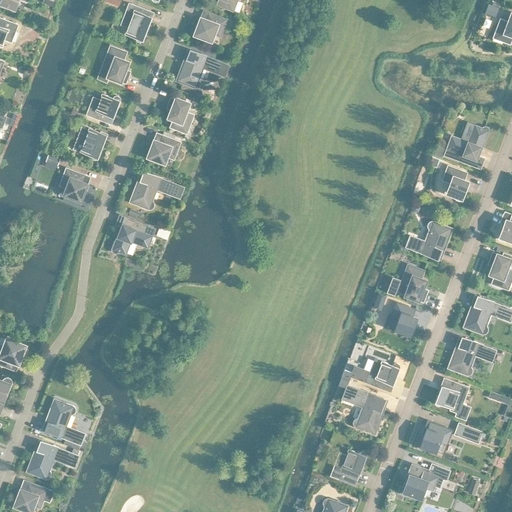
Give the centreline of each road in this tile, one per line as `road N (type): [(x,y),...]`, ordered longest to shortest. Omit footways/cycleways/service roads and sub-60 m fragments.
road 1 (residential): [(188,0),(92,249),(81,325),(47,371),(0,496)]
road 2 (residential): [(376,511),(511,152)]
